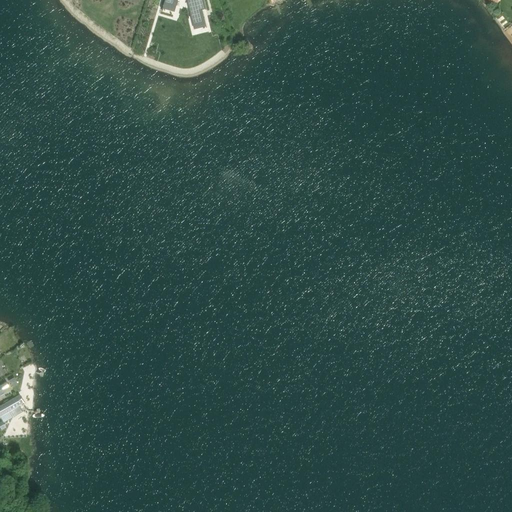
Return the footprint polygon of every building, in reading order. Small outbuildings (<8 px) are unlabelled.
[(174,9),(176,0),(188,0),(196,27),(206,25),(203,9),(206,8),(204,0),(165,0),(164,6),(174,9)] [(14,377),(9,379),(12,387),(18,384),(14,377)] [(0,394),(10,389),(5,380),(0,383),(0,394)] [(0,403),(0,414),(24,402),(19,393),(0,403)] [(9,409),(11,415),(22,411),(19,405),(9,409)]
